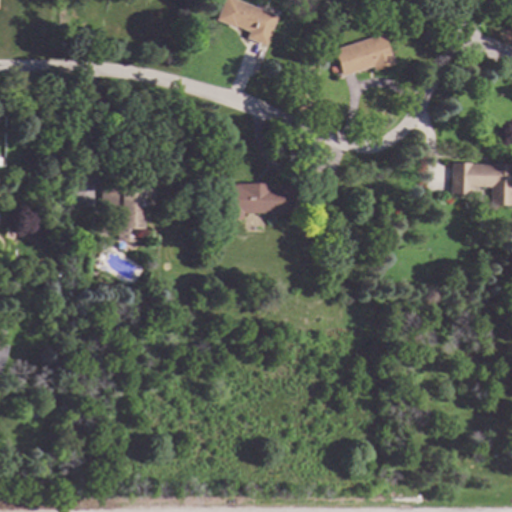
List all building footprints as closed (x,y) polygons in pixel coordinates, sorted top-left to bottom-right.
[(234,0),(274,16),(262,46),(242,38),(244,31),(212,18),(219,0),(234,0)] [(387,56),(389,55),(392,64),(371,71),(369,66),(338,76),(330,50),(379,33),(387,56)] [(509,165),(507,205),(486,204),(487,187),(466,186),(466,194),(446,193),(447,162),(509,165)] [(56,172),(49,173),(48,165),(56,165),(56,172)] [(275,186),(288,186),(288,213),(239,213),(239,221),(222,221),(222,186),(231,186),(231,183),(275,183),(275,186)] [(120,188),(150,189),(150,206),(140,205),(139,231),(135,231),(135,241),(114,241),(116,209),(96,209),(97,185),(121,185),(120,188)] [(28,259),(27,268),(19,267),(20,258),(28,259)] [(38,414),(28,417),(26,411),(36,408),(38,414)]
